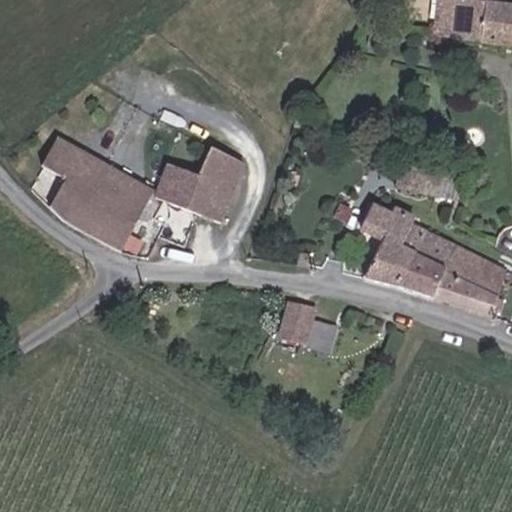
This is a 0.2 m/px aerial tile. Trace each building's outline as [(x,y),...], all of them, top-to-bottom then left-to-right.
[(511,0),(469,0),(465,31),(511,37),(511,0)] [(74,175),(54,210),(124,249),(155,193),(64,134),(50,156),(74,175)] [(250,166),(213,150),(200,179),(190,201),(225,216),(250,166)] [(159,187),(190,201),(200,179),(169,164),(159,187)] [(443,181),(400,167),(395,183),(438,197),(443,181)] [(365,276),(404,283),(427,231),(414,224),(415,221),(396,211),(393,217),(369,206),(359,229),(381,239),(365,276)] [(427,231),(404,283),(432,293),(434,290),(454,242),(427,231)] [(494,312),(511,265),(454,242),(434,290),(494,312)] [(298,251),(297,267),(309,268),(310,253),(298,251)] [(288,303),(269,303),(268,332),(288,332),(288,303)]
